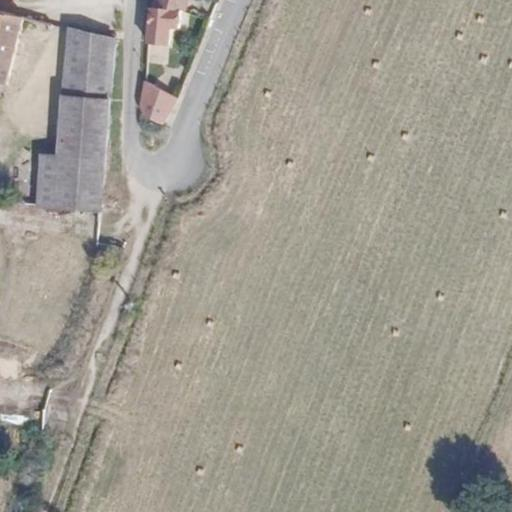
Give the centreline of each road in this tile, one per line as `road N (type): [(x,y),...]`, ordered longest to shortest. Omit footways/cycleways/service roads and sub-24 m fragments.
road 1 (residential): [(149,173),(180,158),(233,0)]
road 2 (residential): [(137,0),(130,132),(132,157),(149,173)]
